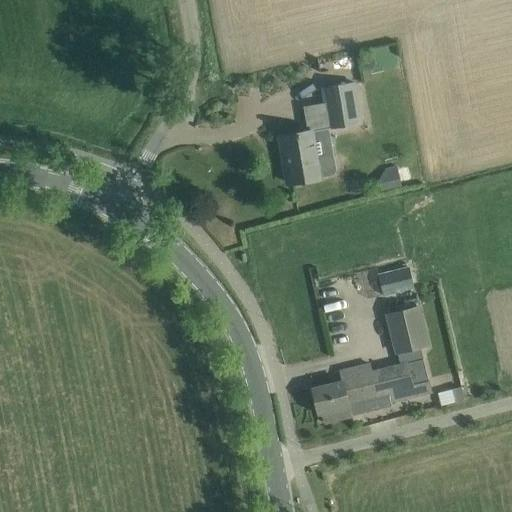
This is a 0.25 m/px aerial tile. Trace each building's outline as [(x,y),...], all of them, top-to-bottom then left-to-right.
[(353,84),(323,88),(325,102),(327,117),(329,128),(359,123),(353,84)] [(299,133),(279,136),(283,158),(287,158),(291,183),(311,180),(320,178),(332,176),(336,171),(333,158),(330,156),(325,129),(329,128),(327,117),(307,121),(308,131),(299,133)] [(379,181),(381,190),(402,185),(397,165),(386,167),(379,181)] [(407,230),(365,240),(370,259),(412,250),(407,230)] [(409,266),(378,274),(383,296),(414,288),(409,266)] [(420,305),(385,313),(395,355),(430,347),(420,305)] [(342,381),(312,389),(318,414),(322,413),(324,423),(351,416),(367,412),(365,403),(378,400),(389,397),(390,401),(415,395),(430,392),(422,359),(401,364),(372,371),(371,364),(340,371),(342,381)] [(497,361),(475,361),(475,383),(496,384),(497,361)] [(461,387),(452,389),(456,402),(465,400),(461,387)]
